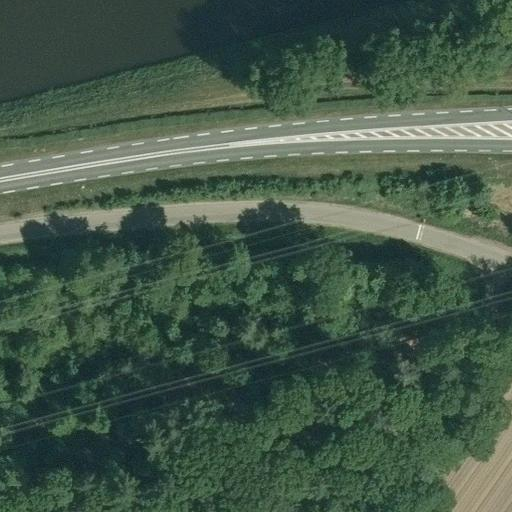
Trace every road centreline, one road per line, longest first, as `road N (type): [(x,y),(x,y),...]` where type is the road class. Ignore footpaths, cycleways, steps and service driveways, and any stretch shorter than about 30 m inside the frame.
road 1 (unclassified): [(511,265),(382,225),(293,214),(0,234)]
road 2 (primary): [(511,116),(240,136),(142,157)]
road 3 (primary): [(142,157),(511,145)]
road 4 (primary): [(0,181),(142,157)]
